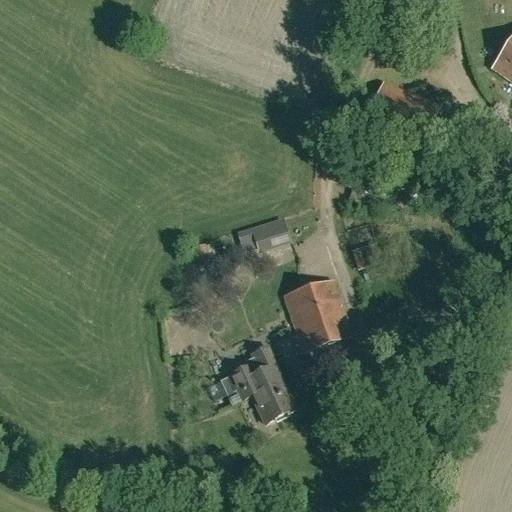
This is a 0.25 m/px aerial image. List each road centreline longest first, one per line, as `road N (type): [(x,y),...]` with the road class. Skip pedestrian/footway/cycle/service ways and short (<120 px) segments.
road 1 (unclassified): [(387,511),(354,384),(360,332),(326,213),(326,174),(390,0)]
road 2 (unclassified): [(420,511),(438,417),(511,265)]
road 3 (unclassified): [(511,137),(464,86),(440,0)]
